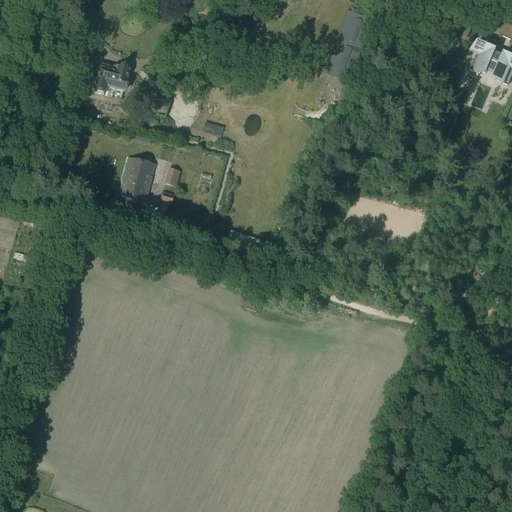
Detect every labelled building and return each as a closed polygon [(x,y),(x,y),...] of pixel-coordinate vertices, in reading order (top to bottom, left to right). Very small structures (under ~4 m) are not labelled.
[(350,81),(372,21),(349,12),(327,72),(350,81)] [(472,27),(455,20),(451,31),(467,38),(472,27)] [(474,53),(477,54),(470,70),(480,75),(483,69),(500,76),(497,82),(507,87),(511,75),(511,56),(509,56),(507,58),(490,51),(491,48),(478,43),(474,53)] [(117,70),(101,66),(95,89),(96,89),(95,93),(103,95),(104,92),(105,92),(106,87),(124,91),(127,82),(125,82),(127,72),(124,71),(125,69),(121,68),(121,70),(117,69),(117,70)] [(63,112),(64,106),(56,104),(55,110),(63,112)] [(131,141),(148,145),(150,139),(133,134),(131,141)] [(145,204),(155,166),(128,159),(121,183),(122,184),(120,190),(119,189),(117,197),(145,204)] [(174,187),(179,172),(170,170),(165,185),(174,187)] [(390,191),(382,189),(380,197),(388,199),(390,191)] [(173,200),(173,197),(163,194),(161,202),(171,205),(172,203),(173,200)] [(266,259),(270,248),(231,236),(228,246),(266,259)] [(36,259),(39,249),(32,247),(29,257),(36,259)] [(15,253),(13,259),(26,263),(27,257),(15,253)] [(22,500),(29,476),(19,473),(12,497),(22,500)]
